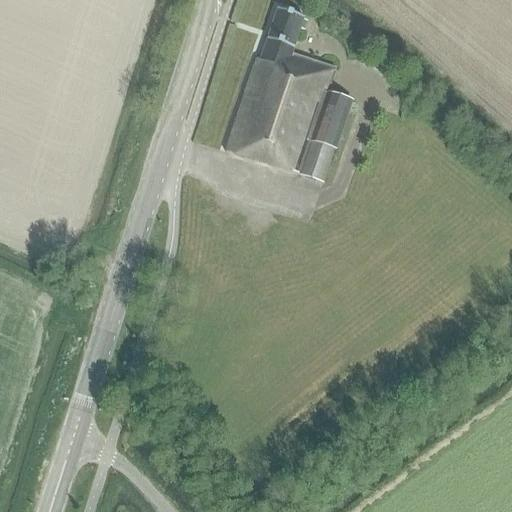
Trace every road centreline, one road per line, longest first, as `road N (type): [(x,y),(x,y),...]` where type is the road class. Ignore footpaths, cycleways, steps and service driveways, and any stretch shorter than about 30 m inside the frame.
road 1 (secondary): [(70,445),(207,0)]
road 2 (unclassified): [(167,511),(128,469),(70,445)]
